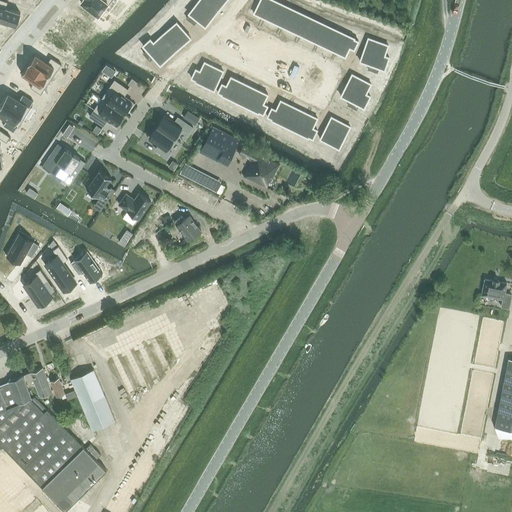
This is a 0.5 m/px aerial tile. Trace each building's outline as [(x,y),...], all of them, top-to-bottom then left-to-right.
[(4,0),(0,0),(0,21),(7,24),(8,22),(16,25),(21,12),(6,7),(8,1),(4,0)] [(82,0),(81,2),(98,15),(104,8),(108,11),(117,0),(116,0),(82,0)] [(205,0),(198,0),(188,13),(205,26),(219,10),(205,0)] [(205,0),(219,10),(226,0),(205,0)] [(276,0),(259,0),(253,13),(271,21),(281,2),(276,0)] [(281,2),(271,21),(290,31),(300,11),(281,2)] [(300,11),(290,31),(309,39),(318,20),(300,11)] [(69,15),(60,26),(83,44),(91,33),(69,15)] [(318,20),(309,39),(326,48),(336,28),(318,20)] [(177,21),(161,35),(176,51),(191,37),(177,21)] [(60,26),(52,37),(76,55),(83,44),(60,26)] [(336,28),(326,48),(345,56),(355,38),(336,28)] [(150,38),(143,45),(147,49),(143,52),(150,60),(153,57),(160,65),(176,51),(161,35),(153,42),(150,38)] [(368,37),(360,60),(369,64),(368,68),(377,71),(379,67),(384,69),(389,56),(385,55),(388,44),(368,37)] [(35,53),(28,63),(51,79),(61,64),(51,57),(48,62),(35,53)] [(195,68),(191,77),(196,79),(195,80),(214,90),(223,70),(204,61),(199,70),(195,68)] [(28,63),(22,73),(34,81),(31,86),(41,94),(51,79),(28,63)] [(106,64),(101,70),(111,77),(115,71),(106,64)] [(352,73),(341,95),(350,100),(348,104),(356,108),(359,104),(364,107),(370,95),(366,93),(371,83),(352,73)] [(222,83),(218,91),(222,94),(222,95),(240,104),(249,84),(231,75),(226,85),(222,83)] [(129,110),(134,103),(132,102),(124,96),(128,89),(115,80),(102,98),(124,113),(127,109),(129,110)] [(249,84),(240,104),(258,113),(259,112),(263,114),(268,105),(263,103),(268,93),(249,84)] [(8,92),(2,102),(25,116),(31,106),(30,106),(33,100),(23,94),(19,99),(8,92)] [(124,113),(102,98),(90,116),(103,125),(108,119),(116,124),(118,125),(123,118),(121,117),(124,113)] [(272,107),(267,116),(272,118),(271,119),(290,128),(299,109),(280,100),(276,109),(272,107)] [(2,102),(0,104),(0,114),(7,119),(3,124),(14,131),(17,126),(19,126),(25,116),(2,102)] [(299,109),(290,128),(308,137),(309,136),(313,138),(317,129),(313,127),(317,118),(299,109)] [(194,115),(190,121),(195,124),(199,118),(194,115)] [(157,127),(176,140),(183,130),(189,133),(193,127),(180,118),(176,124),(164,116),(157,127)] [(331,116),(320,139),(329,143),(327,147),(338,153),(351,126),(331,116)] [(69,124),(63,134),(67,137),(74,128),(69,124)] [(239,140),(213,126),(200,151),(218,160),(219,158),(228,162),(239,140)] [(169,150),(176,140),(157,127),(150,137),(161,145),(157,151),(167,158),(171,152),(169,150)] [(0,129),(0,137),(6,141),(10,136),(0,129)] [(45,168),(44,169),(49,172),(52,168),(65,178),(63,181),(69,185),(70,184),(71,184),(86,162),(85,162),(84,164),(78,160),(79,159),(65,148),(64,150),(59,147),(60,145),(44,168),(45,168)] [(244,145),(239,153),(252,160),(244,175),(261,184),(266,187),(273,190),(277,183),(271,180),(280,163),(276,161),(257,151),(244,145)] [(173,161),(169,167),(174,170),(178,164),(173,161)] [(103,198),(102,198),(103,199),(103,198),(107,201),(115,190),(111,188),(111,187),(110,187),(106,184),(111,178),(111,177),(99,169),(99,170),(92,179),(88,177),(83,185),(98,196),(99,195),(103,198)] [(126,193),(118,204),(139,218),(151,201),(139,193),(134,199),(126,193)] [(172,213),(178,203),(170,198),(164,208),(172,213)] [(60,202),(56,207),(64,213),(68,208),(60,202)] [(182,215),(174,221),(187,240),(188,239),(201,230),(191,217),(189,215),(184,219),(182,215)] [(171,222),(167,226),(170,230),(175,227),(171,222)] [(20,232),(6,255),(20,263),(26,253),(32,256),(39,244),(33,241),(33,240),(20,232)] [(128,239),(123,236),(119,241),(124,245),(128,239)] [(57,255),(45,263),(61,286),(73,278),(63,262),(67,259),(58,245),(53,249),(57,255)] [(85,254),(71,263),(78,273),(82,270),(90,281),(102,272),(93,260),(91,262),(85,254)] [(37,275),(24,285),(38,305),(53,295),(44,283),(48,280),(40,269),(36,272),(37,275)] [(493,279),(493,280),(485,278),(485,279),(482,295),(503,299),(501,306),(509,308),(511,294),(505,293),(507,282),(499,281),(499,280),(493,279)] [(511,359),(508,359),(495,427),(511,430),(511,359)] [(52,391),(42,368),(24,375),(28,385),(33,384),(33,386),(35,385),(40,396),(52,391)] [(94,369),(71,379),(92,430),(115,420),(94,369)] [(0,446),(2,445),(23,466),(42,487),(64,509),(105,470),(95,459),(101,454),(90,444),(85,449),(35,397),(31,398),(23,377),(22,376),(0,384),(0,446)] [(64,394),(58,378),(50,381),(57,397),(64,394)]
